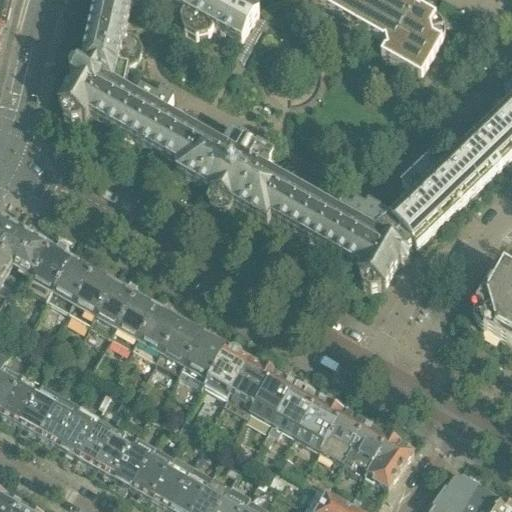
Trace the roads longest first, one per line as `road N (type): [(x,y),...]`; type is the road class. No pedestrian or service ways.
road 1 (residential): [(371,370),(1,164)]
road 2 (residential): [(511,213),(415,283),(371,370)]
road 3 (residential): [(1,164),(47,0)]
